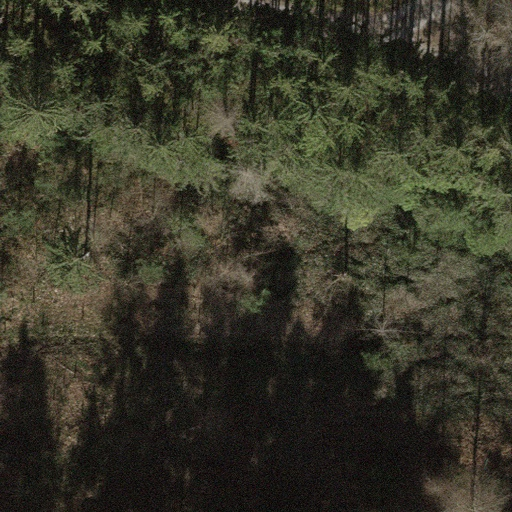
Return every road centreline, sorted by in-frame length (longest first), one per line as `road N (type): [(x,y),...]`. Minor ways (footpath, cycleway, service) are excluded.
road 1 (track): [(418,0),(393,41),(211,0)]
road 2 (track): [(511,91),(393,41)]
